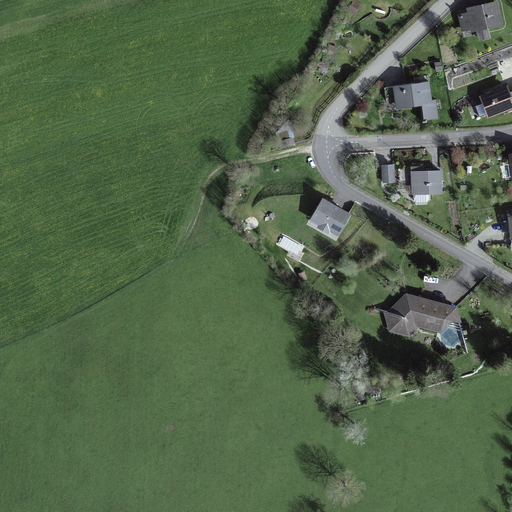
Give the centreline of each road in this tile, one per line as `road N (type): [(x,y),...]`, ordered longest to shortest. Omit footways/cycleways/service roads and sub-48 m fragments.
road 1 (residential): [(511,281),(342,188),(328,172),(323,144)]
road 2 (track): [(166,266),(218,171),(323,144)]
road 3 (residential): [(323,144),(348,94),(447,0)]
road 4 (residential): [(511,132),(323,144)]
